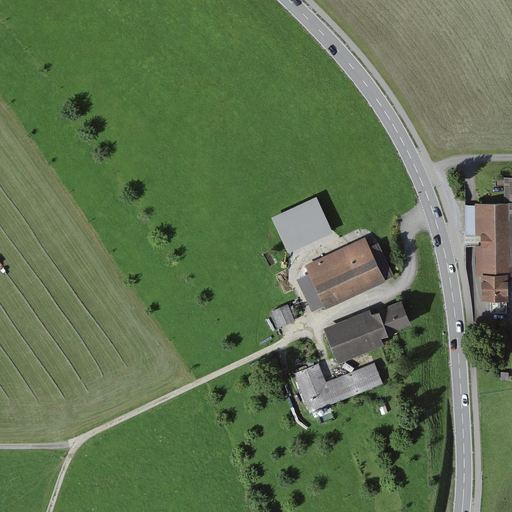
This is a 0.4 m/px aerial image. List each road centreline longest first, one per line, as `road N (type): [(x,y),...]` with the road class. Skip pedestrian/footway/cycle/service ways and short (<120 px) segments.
road 1 (track): [(310,330),(74,446),(49,511)]
road 2 (primary): [(433,213),(459,349),(462,511)]
road 3 (primary): [(288,0),(379,101),(433,213)]
road 4 (unclassified): [(433,213),(409,225),(411,263),(399,289),(310,330)]
